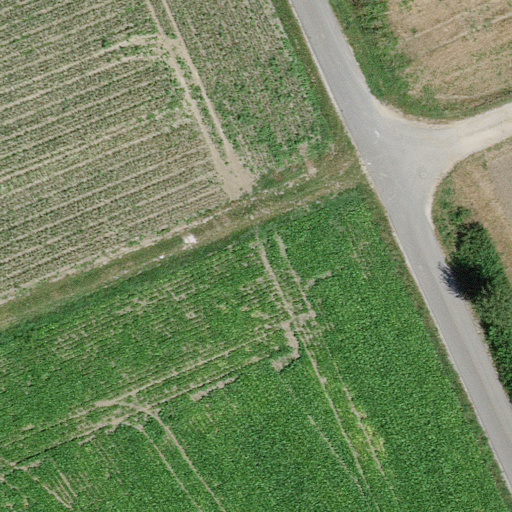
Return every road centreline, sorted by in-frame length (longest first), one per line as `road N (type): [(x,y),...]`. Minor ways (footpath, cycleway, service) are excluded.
road 1 (residential): [(317,0),(511,430)]
road 2 (track): [(511,114),(393,164)]
